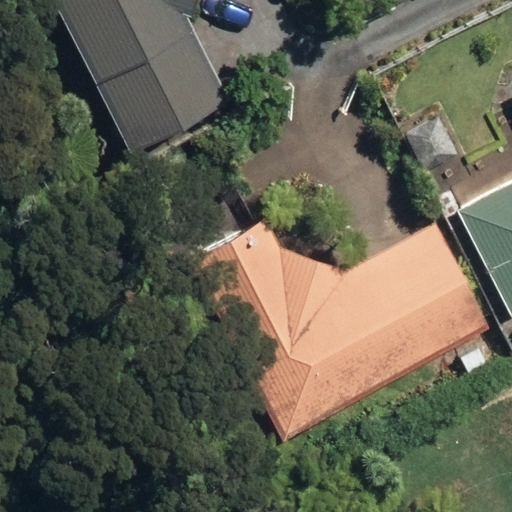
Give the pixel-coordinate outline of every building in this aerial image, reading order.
[(49,0),(120,140),(217,92),(173,2),(183,5),(184,0),(49,0)] [(511,163),(441,198),(492,304),(511,294),(511,77),(511,78),(511,80),(511,163)] [(397,127),(416,160),(450,140),(430,107),(397,127)] [(171,249),(260,428),(479,319),(427,216),(342,259),(268,234),(255,208),(171,249)] [(442,354),(453,374),(484,355),(472,336),(442,354)]
